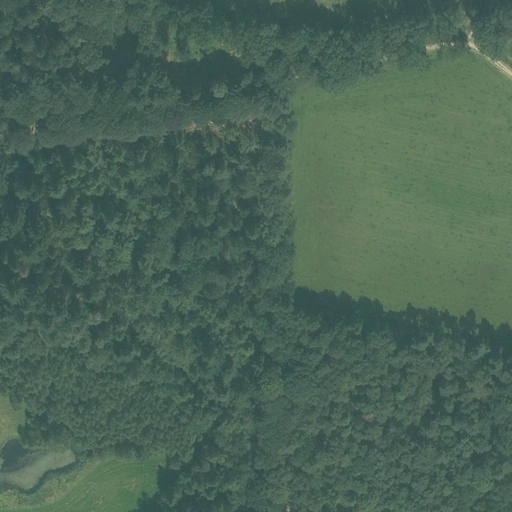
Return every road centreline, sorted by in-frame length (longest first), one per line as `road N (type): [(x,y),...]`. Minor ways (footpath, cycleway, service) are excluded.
road 1 (track): [(0,95),(279,75)]
road 2 (track): [(468,41),(279,75)]
